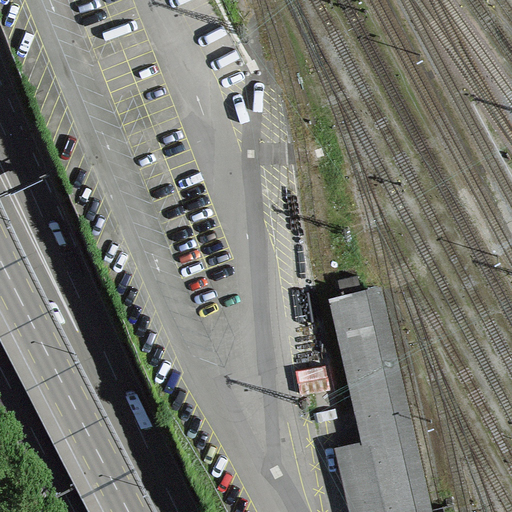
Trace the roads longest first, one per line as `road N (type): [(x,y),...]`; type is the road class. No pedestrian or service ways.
road 1 (motorway): [(168,511),(27,226)]
road 2 (primary): [(0,259),(128,511)]
road 3 (motorway): [(0,339),(86,511)]
